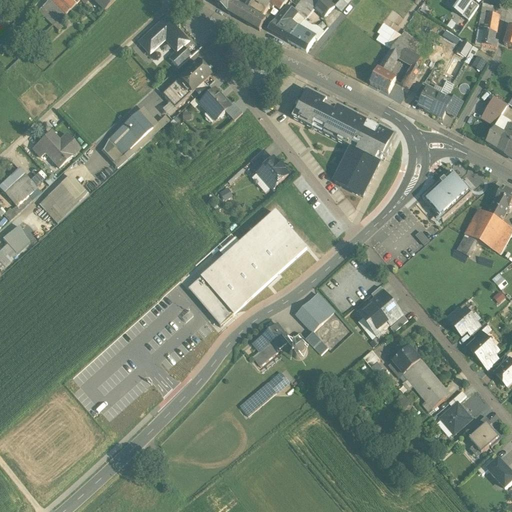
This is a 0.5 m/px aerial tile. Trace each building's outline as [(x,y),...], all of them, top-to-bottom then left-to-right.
[(54,26),(67,14),(57,3),(60,0),(51,0),(40,12),(54,26)] [(60,0),(57,3),(67,14),(81,0),(60,0)] [(93,0),(105,11),(115,2),(113,0),(93,0)] [(217,0),(214,3),(226,12),(231,5),(236,0),(217,0)] [(269,5),(260,0),(252,0),(247,10),(248,10),(262,17),(269,5)] [(267,0),(278,10),(287,0),(267,0)] [(301,0),(292,11),(296,15),(301,19),(310,8),(301,0)] [(328,0),(320,0),(314,8),(324,17),(334,6),(328,0)] [(472,2),(468,0),(463,0),(460,5),(455,12),(462,17),(472,2)] [(497,8),(482,4),(477,32),(485,33),(488,15),(495,17),(497,8)] [(231,5),(226,12),(259,31),(265,19),(262,17),(248,10),(247,10),(240,11),(231,5)] [(286,6),(266,31),(278,37),(284,30),(296,15),(292,11),(286,6)] [(495,17),(488,15),(485,33),(495,35),(498,17),(495,17)] [(186,43),(166,21),(141,43),(150,53),(165,39),(176,52),(182,47),(186,43)] [(310,25),(299,38),(300,39),(311,45),(321,33),(310,25)] [(284,30),(278,37),(287,41),(291,34),(284,30)] [(495,35),(485,33),(482,47),(496,50),(499,42),(494,41),(495,35)] [(299,38),(291,34),(287,41),(296,46),(300,39),(299,38)] [(403,34),(396,45),(410,53),(416,57),(417,55),(426,60),(431,51),(403,34)] [(300,39),(296,46),(306,52),(311,45),(300,39)] [(410,53),(396,45),(389,55),(396,59),(404,64),(410,53)] [(191,58),(182,47),(176,52),(168,59),(178,70),(191,58)] [(416,57),(410,53),(404,64),(412,69),(419,73),(426,60),(417,55),(416,57)] [(389,55),(377,73),(385,77),(396,59),(389,55)] [(475,55),(469,64),(481,72),(487,62),(475,55)] [(197,63),(179,79),(192,94),(210,77),(202,69),(203,69),(197,63)] [(419,73),(412,69),(402,87),(409,91),(419,73)] [(385,77),(377,73),(370,86),(388,95),(395,83),(385,77)] [(179,79),(162,95),(175,109),(192,94),(179,79)] [(434,90),(423,84),(415,97),(423,101),(428,91),(432,94),(434,90)] [(208,87),(195,99),(199,104),(213,92),(208,87)] [(259,94),(263,99),(267,96),(263,90),(259,94)] [(229,107),(214,91),(213,92),(199,104),(208,114),(210,112),(217,119),(220,119),(224,116),(224,112),(229,107)] [(397,136),(307,91),(293,119),(351,148),(333,183),(363,198),(383,158),(386,159),(397,136)] [(432,94),(428,91),(423,101),(419,108),(431,114),(439,97),(432,94)] [(439,97),(431,114),(442,120),(446,113),(451,103),(446,101),(439,97)] [(461,103),(448,97),(446,101),(451,103),(446,113),(454,117),(461,103)] [(494,101),(483,120),(495,127),(499,121),(507,108),(494,101)] [(233,105),(224,112),(233,122),(242,115),(233,105)] [(152,130),(137,114),(109,140),(124,156),(152,130)] [(170,123),(174,127),(180,121),(176,117),(170,123)] [(509,127),(499,121),(496,127),(494,130),(506,137),(507,135),(510,127),(510,126),(509,127)] [(506,137),(494,130),(485,144),(504,155),(511,142),(511,128),(510,127),(507,135),(506,137)] [(67,136),(55,146),(46,137),(33,149),(41,158),(45,154),(59,169),(80,150),(67,136)] [(263,151),(250,162),(259,172),(272,161),(263,151)] [(278,164),(274,159),(272,161),(259,172),(257,174),(272,190),(288,175),(284,170),(284,169),(279,164),(278,164)] [(452,172),(422,199),(442,221),(472,195),(452,172)] [(24,175),(4,194),(17,208),(37,189),(24,175)] [(69,177),(39,205),(57,224),(88,196),(69,177)] [(219,194),(224,201),(232,196),(227,188),(219,194)] [(511,193),(503,189),(487,216),(501,224),(511,204),(511,193)] [(487,216),(480,212),(466,237),(493,252),(500,240),(501,241),(508,228),(501,224),(487,216)] [(275,214),(198,282),(191,288),(204,302),(204,308),(220,327),(233,316),(307,250),(275,214)] [(22,232),(20,227),(3,240),(15,253),(28,242),(26,239),(22,232)] [(32,237),(27,229),(22,232),(26,239),(32,237)] [(424,246),(430,242),(422,231),(416,236),(424,246)] [(19,259),(6,245),(0,250),(0,262),(7,270),(19,259)] [(502,280),(497,284),(501,289),(506,285),(502,280)] [(384,293),(380,288),(371,296),(374,300),(383,293),(384,294),(384,293)] [(384,294),(383,293),(374,300),(375,301),(370,305),(372,307),(363,314),(361,312),(358,314),(378,338),(381,336),(377,332),(387,324),(389,326),(401,316),(396,310),(392,304),(384,294)] [(505,300),(499,294),(493,299),(498,305),(505,300)] [(334,313),(318,295),(295,316),(312,333),(334,313)] [(370,305),(361,312),(363,314),(372,307),(370,305)] [(481,321),(470,308),(465,312),(477,325),(481,321)] [(183,317),(187,321),(194,315),(190,311),(183,317)] [(457,311),(447,320),(451,325),(461,316),(461,315),(457,311)] [(477,325),(465,312),(461,315),(461,316),(451,325),(453,327),(454,327),(456,330),(456,331),(462,338),(468,333),(467,332),(477,325)] [(403,317),(390,329),(393,333),(407,322),(403,317)] [(337,319),(334,318),(332,319),(330,320),(329,323),(330,326),(333,328),(335,328),(337,328),(339,325),(340,322),(339,320),(337,319)] [(277,324),(260,338),(267,347),(283,334),(284,333),(277,324)] [(387,324),(377,332),(381,336),(384,333),(383,331),(389,326),(387,324)] [(477,325),(467,332),(468,333),(472,338),(473,336),(481,329),(477,325)] [(485,326),(473,336),(477,341),(483,337),(490,331),(485,326)] [(327,327),(325,327),(323,328),(321,329),(320,332),(321,335),(323,337),(326,337),(328,336),(330,334),(330,331),(329,329),(327,327)] [(345,328),(342,327),(340,328),(338,330),(337,333),(338,336),(341,338),(343,338),(345,337),(347,335),(348,332),(347,330),(345,328)] [(490,331),(483,337),(498,353),(504,347),(490,331)] [(290,342),(283,334),(267,347),(260,338),(252,344),(259,352),(252,358),(260,367),(280,350),(279,350),(290,342)] [(328,352),(312,335),(305,341),(321,358),(328,352)] [(336,337),(333,337),(331,337),(329,339),(328,342),(329,345),(332,347),(334,347),(336,346),(338,344),(339,341),(338,339),(336,337)] [(477,341),(469,349),(484,366),(494,357),(498,353),(483,337),(477,341)] [(305,347),(301,345),(296,344),(293,346),(291,350),(291,353),(292,357),(295,359),(300,360),(303,359),(306,355),(306,354),(306,352),(305,347)] [(420,362),(410,349),(393,363),(403,376),(420,362)] [(372,352),(363,360),(366,364),(376,357),(372,352)] [(376,357),(366,364),(370,369),(379,361),(376,357)] [(494,357),(484,366),(489,372),(493,368),(499,362),(494,357)] [(499,362),(493,368),(497,373),(510,362),(505,357),(499,362)] [(420,362),(403,376),(408,381),(424,366),(420,362)] [(497,373),(496,374),(499,378),(499,380),(501,382),(501,384),(503,387),(506,387),(507,388),(511,383),(511,364),(510,362),(497,373)] [(377,364),(371,369),(375,374),(381,369),(377,364)] [(424,366),(408,381),(432,410),(449,396),(424,366)] [(281,373),(240,408),(248,418),(289,383),(281,373)] [(410,390),(397,401),(404,410),(417,399),(410,390)] [(449,406),(453,410),(457,406),(466,398),(463,394),(449,406)] [(454,436),(471,421),(457,406),(453,410),(441,420),(454,436)] [(472,429),(477,434),(487,426),(489,428),(492,425),(486,418),(472,429)] [(492,451),(503,441),(496,433),(494,434),(489,428),(487,426),(477,434),(469,441),(481,456),(490,448),(492,451)] [(490,459),(477,471),(482,477),(488,472),(487,471),(495,464),(490,459)] [(511,483),(511,476),(498,462),(495,464),(487,471),(488,472),(505,490),(511,483)]
